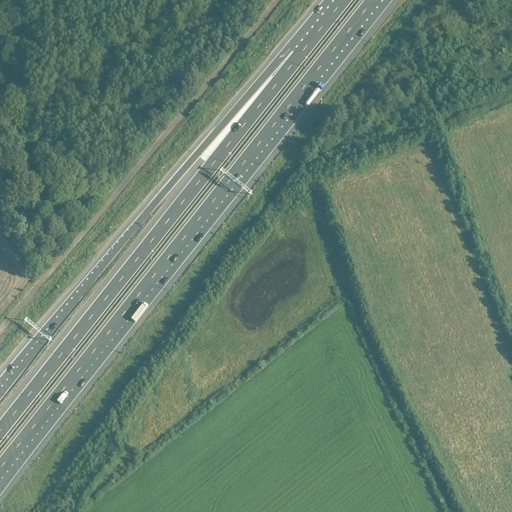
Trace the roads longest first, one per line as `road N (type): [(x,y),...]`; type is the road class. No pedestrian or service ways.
road 1 (motorway): [(0,468),(373,0)]
road 2 (motorway): [(299,54),(0,430)]
road 3 (motorway): [(299,54),(183,168),(0,392)]
road 4 (unclassified): [(0,330),(276,0)]
